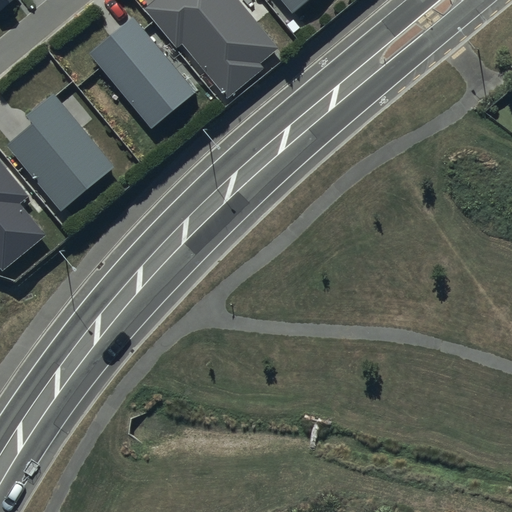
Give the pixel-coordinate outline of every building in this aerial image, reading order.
[(0,0),(0,9),(11,0),(0,0)] [(155,0),(144,9),(178,49),(182,45),(227,98),(264,68),(261,64),(280,48),(239,0),(155,0)] [(281,0),(294,14),(311,0),(281,0)] [(133,17),(89,53),(151,128),(195,91),(133,17)] [(115,168),(54,94),(26,117),(32,125),(6,146),(61,212),(115,168)] [(0,269),(2,271),(46,235),(20,204),(29,197),(0,162),(0,269)]
